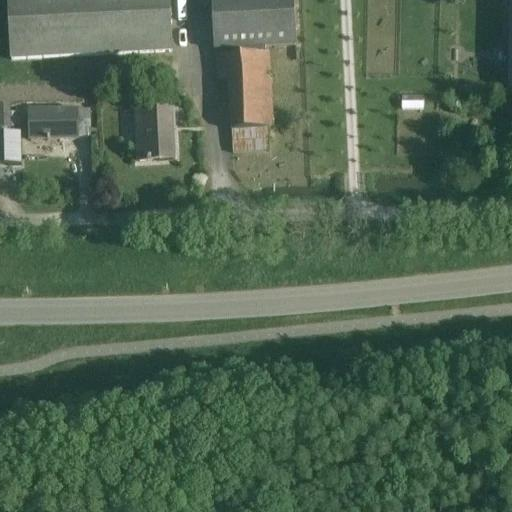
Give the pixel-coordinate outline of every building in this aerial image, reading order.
[(168,0),(7,0),(11,61),(171,53),(168,0)] [(293,0),(211,0),(214,51),(231,50),(232,55),(215,56),(217,81),(228,80),(231,131),(232,131),(233,154),(269,152),(268,128),(273,128),(269,53),(263,53),(263,48),(295,46),(296,46),(293,0)] [(0,129),(9,130),(9,105),(0,105),(0,129)] [(91,137),(90,110),(29,111),(29,141),(77,140),(77,138),(91,137)] [(176,160),(173,111),(136,113),(138,162),(176,160)] [(20,134),(0,134),(0,167),(21,167),(20,134)]
